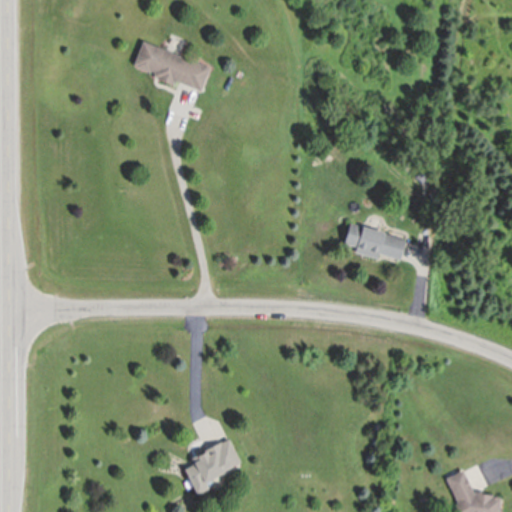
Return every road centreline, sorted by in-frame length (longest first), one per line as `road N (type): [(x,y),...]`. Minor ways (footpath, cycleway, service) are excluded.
road 1 (secondary): [(11,511),(10,0)]
road 2 (residential): [(511,363),(396,324),(336,315),(11,309)]
